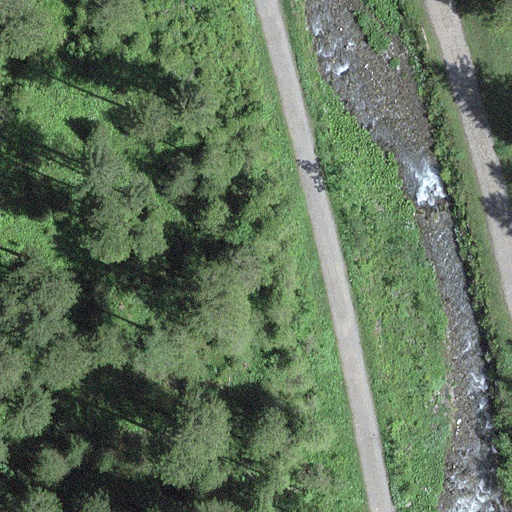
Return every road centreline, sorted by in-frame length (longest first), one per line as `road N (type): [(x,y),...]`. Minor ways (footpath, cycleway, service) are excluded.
road 1 (track): [(382,511),(260,0)]
road 2 (track): [(511,260),(434,0)]
